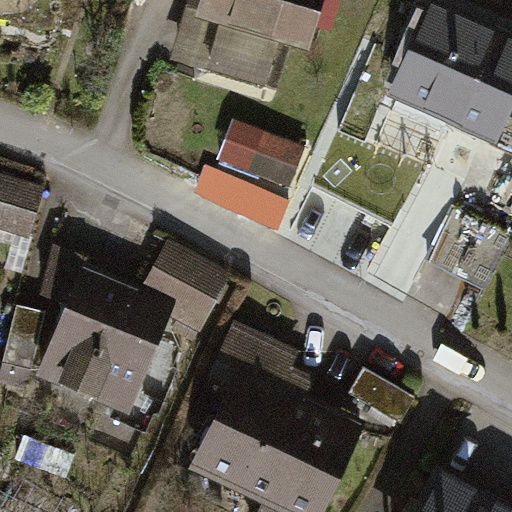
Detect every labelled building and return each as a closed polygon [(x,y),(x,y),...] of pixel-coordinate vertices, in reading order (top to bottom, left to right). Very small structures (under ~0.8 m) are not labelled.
[(320,0),(198,0),(180,63),(266,89),(278,48),(304,55),(320,0)] [(511,133),(511,45),(444,19),(407,113),(505,152),(511,133)] [(299,182),(313,143),(241,118),(227,157),(299,182)] [(52,197),(0,183),(0,232),(40,243),(52,197)] [(511,244),(511,238),(461,214),(434,270),(487,296),(511,244)] [(233,284),(174,253),(148,303),(206,334),(233,284)] [(165,328),(82,289),(39,379),(122,418),(165,328)] [(295,357),(245,333),(227,372),(277,396),(295,357)] [(326,511),(362,440),(225,373),(175,476),(250,511),(326,511)] [(417,400),(369,377),(357,403),(405,425),(417,400)] [(493,511),(443,487),(430,511),(493,511)]
